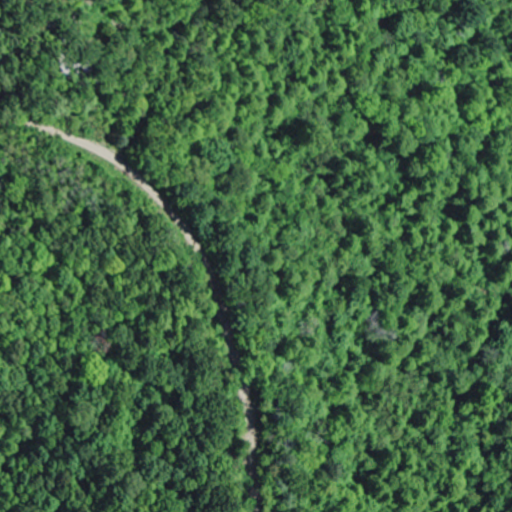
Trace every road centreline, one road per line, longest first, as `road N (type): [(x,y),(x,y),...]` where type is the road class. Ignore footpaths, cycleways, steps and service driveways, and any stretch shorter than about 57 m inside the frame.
road 1 (residential): [(230,322),(147,186),(63,133),(0,113)]
road 2 (residential): [(347,511),(304,455),(230,322)]
